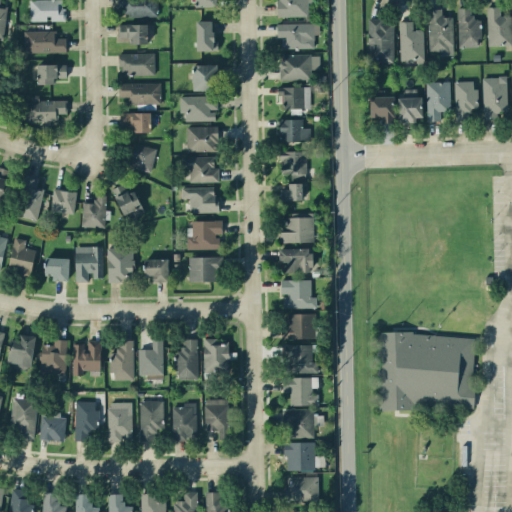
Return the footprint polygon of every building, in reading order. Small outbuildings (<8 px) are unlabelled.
[(0,0),(0,36),(3,37),(8,6),(0,4),(0,0)] [(66,20),(66,8),(62,8),(61,0),(30,0),(30,20),(49,20),(66,20)] [(157,0),(118,0),(118,15),(158,15),(157,0)] [(314,0),(277,0),(278,16),(309,16),(308,1),(314,1),(314,0)] [(488,45),(511,44),(511,41),(511,14),(500,15),(500,6),(487,6),(488,45)] [(472,7),(457,7),(458,46),(481,46),(480,19),(472,19),(472,7)] [(452,16),(442,17),(442,8),(428,9),(429,53),(454,52),(452,16)] [(368,62),(393,62),(394,23),(383,23),(383,18),(368,18),(368,62)] [(197,50),(215,49),(214,20),(196,21),(197,50)] [(413,21),(399,21),(400,60),(424,59),(423,29),(413,29),(413,21)] [(314,47),(314,33),(319,33),(319,22),(276,23),(276,36),(281,36),(281,48),(314,47)] [(148,23),(118,24),(119,42),(148,42),(148,23)] [(24,30),(25,53),(66,51),(66,37),(57,37),(57,30),(24,30)] [(119,53),(119,74),(155,74),(154,52),(119,53)] [(320,69),(319,54),(279,54),(280,79),(311,79),(311,69),(320,69)] [(67,77),(67,63),(38,64),(38,83),(56,83),(56,77),(67,77)] [(193,90),(217,89),(217,64),(193,64),(193,90)] [(506,77),(482,78),(483,119),(507,118),(506,77)] [(454,81),(455,119),(472,118),(471,107),(477,107),(476,80),(454,81)] [(427,120),(441,120),(441,110),(450,110),(450,81),(426,81),(427,120)] [(160,82),(119,83),(119,97),(130,96),(130,104),(161,103),(160,82)] [(310,86),(278,86),(278,96),(284,96),(284,108),(310,108),(310,86)] [(399,120),(423,120),(422,95),(417,95),(417,88),(404,89),(404,97),(398,97),(399,120)] [(56,120),(56,113),(67,112),(67,99),(39,100),(39,94),(27,95),(27,121),(56,120)] [(215,120),(215,109),(218,109),(217,95),(180,95),(180,112),(185,112),(185,120),(215,120)] [(394,95),(370,96),(370,117),(381,117),(381,122),(395,122),(394,95)] [(150,111),(121,112),(121,126),(133,126),(133,131),(151,131),(150,111)] [(303,119),(281,118),(280,140),(310,141),(310,127),(303,127),(303,119)] [(186,126),(187,151),(218,150),(217,125),(186,126)] [(152,171),(155,146),(133,144),(130,168),(152,171)] [(280,177),(307,177),(307,150),(280,150),(280,177)] [(184,156),(184,167),(189,167),(190,182),(219,181),(219,166),(214,166),(214,155),(184,156)] [(9,168),(0,166),(0,195),(5,196),(9,168)] [(39,219),(43,188),(37,187),(38,178),(25,176),(19,216),(39,219)] [(135,189),(128,192),(124,182),(112,187),(126,221),(144,213),(135,189)] [(303,199),(303,182),(287,183),(288,188),(280,188),(281,200),(303,199)] [(217,186),(181,187),(182,198),(190,198),(190,212),(218,211),(217,186)] [(73,213),(76,191),(53,188),(50,210),(73,213)] [(82,202),(81,226),(104,227),(105,218),(107,218),(108,195),(95,194),(95,202),(82,202)] [(314,241),(314,213),(286,213),(286,231),(280,231),(280,242),(314,241)] [(188,248),(220,248),(219,234),(222,234),(222,219),(188,220),(188,248)] [(35,249),(24,247),(26,238),(14,236),(8,271),(31,275),(35,249)] [(102,245),(75,246),(75,281),(90,281),(90,277),(103,277),(102,245)] [(108,281),(134,280),(133,246),(107,247),(108,281)] [(312,247),(279,248),(279,262),(284,262),(284,272),(312,271),(312,247)] [(188,256),(189,281),(217,280),(216,255),(188,256)] [(69,280),(69,257),(46,257),(45,275),(53,275),(53,280),(69,280)] [(169,259),(145,258),(145,275),(153,275),(153,281),(169,281),(169,259)] [(281,294),(284,294),(284,307),(316,307),(316,296),(311,296),(311,279),(281,279),(281,294)] [(315,312),(284,313),(284,338),(316,337),(315,312)] [(35,336),(20,333),(19,340),(11,339),(7,366),(30,369),(35,336)] [(473,408),(474,334),(378,333),(377,406),(473,408)] [(229,337),(203,338),(204,373),(229,372),(229,337)] [(66,374),(67,339),(53,338),(53,344),(41,343),(40,373),(66,374)] [(163,374),(163,338),(152,338),(152,348),(139,348),(139,375),(163,374)] [(198,338),(184,338),(184,348),(176,348),(176,378),(198,377),(198,338)] [(73,343),(73,374),(82,375),(83,369),(100,369),(101,340),(88,339),(87,351),(83,351),(83,343),(73,343)] [(134,379),(133,339),(119,339),(119,349),(111,350),(111,379),(134,379)] [(312,343),(284,344),(285,372),(318,372),(317,361),(313,361),(312,343)] [(290,404),(316,404),(316,386),(318,386),(318,377),(283,376),(283,390),(290,390),(290,404)] [(34,437),(36,398),(12,397),(11,428),(19,428),(19,436),(34,437)] [(205,430),(228,430),(227,398),(204,398),(205,430)] [(97,401),(76,400),(75,439),(96,440),(97,401)] [(163,400),(139,400),(140,440),(156,440),(156,428),(164,427),(163,400)] [(132,440),(131,401),(108,402),(109,440),(132,440)] [(197,437),(196,402),(183,402),(183,406),(172,406),(173,438),(197,437)] [(314,407),(282,408),(283,437),(314,437),(314,417),(315,417),(314,407)] [(65,414),(41,413),(40,439),(64,440),(65,414)] [(314,441),(286,442),(287,470),(315,470),(314,441)] [(319,501),(318,475),(286,476),(287,502),(319,501)] [(31,511),(32,502),(26,502),(26,489),(11,488),(9,511),(31,511)] [(59,492),(43,491),(42,511),(64,511),(65,505),(58,505),(59,492)] [(174,511),(197,511),(197,491),(184,491),(184,500),(174,500),(174,511)] [(220,491),(206,491),(204,511),(229,511),(229,501),(220,501),(220,491)] [(75,511),(97,511),(97,506),(90,506),(90,493),(75,493),(75,511)] [(108,511),(131,511),(132,505),(123,505),(123,493),(108,493),(108,511)] [(165,511),(165,493),(141,493),(140,511),(165,511)]
